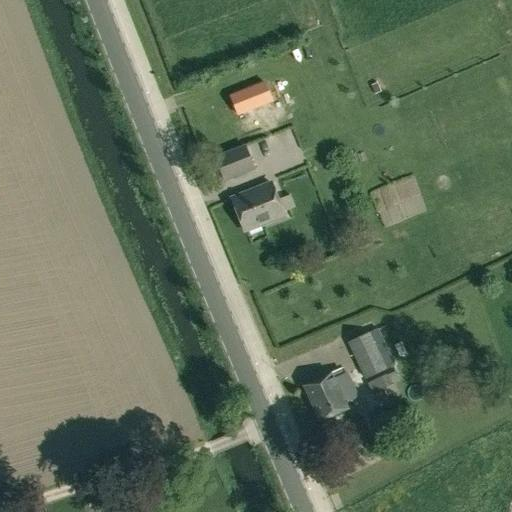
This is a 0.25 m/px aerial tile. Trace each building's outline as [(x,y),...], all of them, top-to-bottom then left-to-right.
[(255,109),(247,90),(230,96),(237,116),(255,109)] [(223,183),(253,171),(244,147),(214,159),(223,183)] [(277,200),(270,183),(231,198),(244,231),(283,216),(283,214),(282,213),(293,209),(288,196),(277,201),(277,200)] [(347,342),(364,380),(386,370),(370,332),(347,342)] [(348,409),(345,403),(359,397),(347,372),(343,374),(340,368),(331,373),(303,386),(319,422),(348,409)] [(386,375),(390,385),(398,382),(393,371),(386,375)] [(391,386),(390,385),(386,375),(386,374),(366,383),(372,394),(391,386)]
